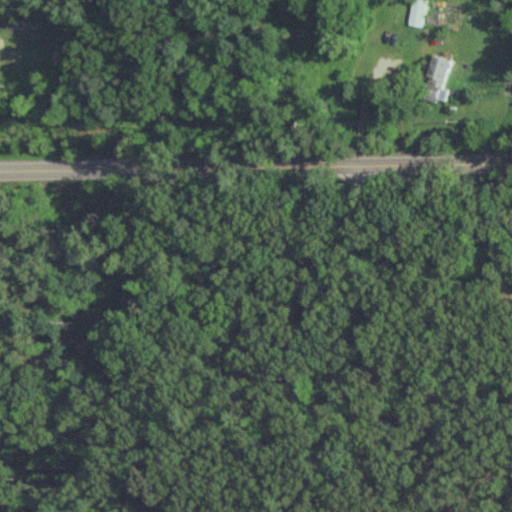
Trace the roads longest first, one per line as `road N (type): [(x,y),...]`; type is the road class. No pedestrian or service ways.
road 1 (tertiary): [(511,164),(0,172)]
road 2 (residential): [(357,166),(365,199),(417,280),(429,322),(433,441),(414,511)]
